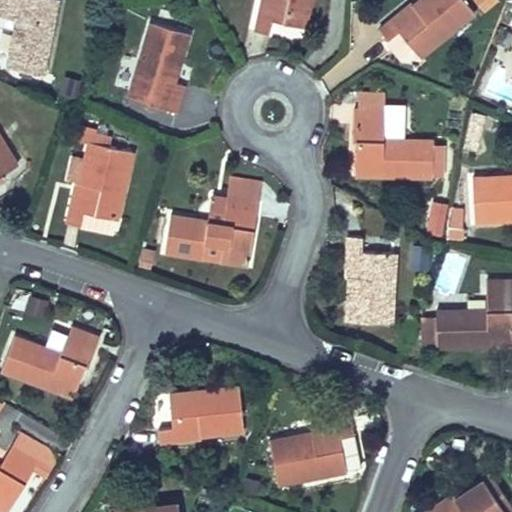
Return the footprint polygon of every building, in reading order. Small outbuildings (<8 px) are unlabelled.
[(48,67),(60,0),(0,0),(0,4),(21,10),(10,57),(48,67)] [(306,19),(311,0),(260,0),(255,18),(272,24),(277,11),(306,19)] [(403,0),(383,16),(393,29),(390,31),(405,51),(413,51),(476,0),(403,0)] [(192,27),(154,15),(131,90),(148,96),(147,100),(178,110),(188,80),(178,76),(192,27)] [(362,168),(438,174),(440,139),(393,135),(396,105),(361,102),(358,135),(365,136),(362,168)] [(469,109),(463,146),(478,149),(485,112),(469,109)] [(130,140),(90,127),(77,167),(71,165),(57,208),(103,223),(130,140)] [(19,159),(0,128),(0,177),(11,171),(9,167),(19,159)] [(511,163),(480,162),(479,217),(511,216),(511,163)] [(228,186),(261,191),(264,173),(231,168),(228,186)] [(228,186),(223,213),(170,207),(166,245),(206,250),(209,235),(228,237),(226,250),(254,255),(261,191),(228,186)] [(430,203),(428,233),(461,234),(462,205),(430,203)] [(397,314),(400,245),(368,240),(368,226),(351,223),(346,269),(351,271),(347,306),(397,314)] [(408,243),(407,268),(428,269),(429,244),(408,243)] [(489,300),(440,301),(440,309),(424,310),(425,340),(441,339),(511,337),(511,271),(489,273),(489,300)] [(44,315),(49,296),(14,288),(10,307),(44,315)] [(0,348),(0,352),(76,381),(97,327),(67,316),(59,338),(11,320),(0,348)] [(234,380),(165,387),(169,419),(155,420),(157,439),(197,435),(197,431),(239,426),(234,380)] [(274,474),(345,465),(358,464),(353,425),(352,415),(303,422),(304,425),(269,430),(274,474)] [(0,494),(3,496),(34,440),(7,425),(0,439),(0,494)] [(511,500),(489,465),(418,510),(419,511),(502,511),(511,506),(511,500)] [(173,511),(170,492),(102,501),(103,511),(173,511)]
